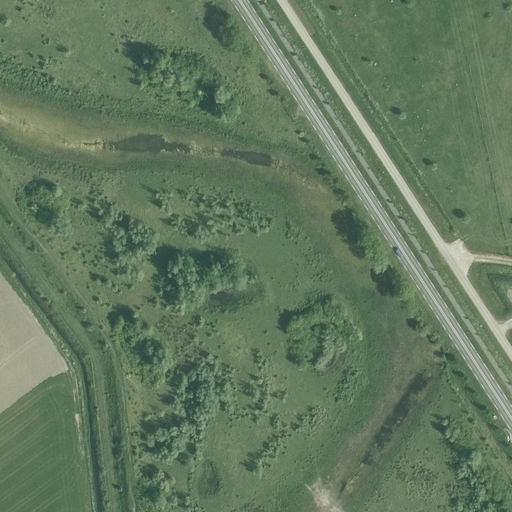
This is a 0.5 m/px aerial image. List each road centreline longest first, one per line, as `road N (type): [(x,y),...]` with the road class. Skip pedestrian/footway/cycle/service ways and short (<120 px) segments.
road 1 (primary): [(511,420),(238,0)]
road 2 (unclassified): [(511,355),(281,0)]
